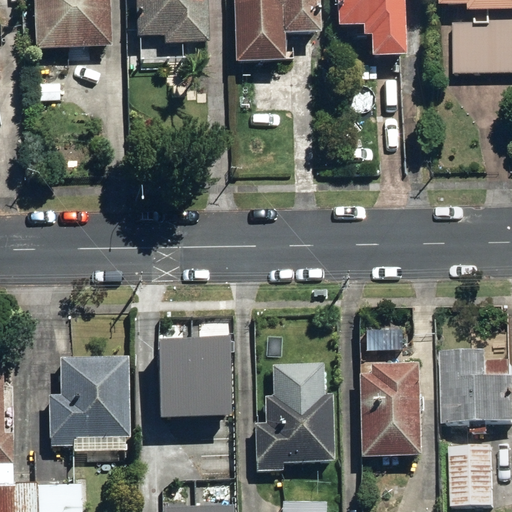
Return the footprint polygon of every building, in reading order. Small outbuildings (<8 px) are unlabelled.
[(110,0),(33,0),(35,53),(112,50),(110,0)] [(206,0),(134,0),(136,41),(164,40),(165,46),(208,45),(206,0)] [(233,0),(236,67),(285,65),(285,40),(320,39),(319,0),(233,0)] [(402,0),(336,0),(337,30),(362,30),(362,40),(370,39),(370,61),(404,60),(402,0)] [(511,0),(443,0),(444,9),(473,9),(473,14),(511,14),(511,0)] [(511,28),(456,27),(454,76),(511,77),(511,28)] [(489,354),(443,355),(445,428),(511,426),(511,364),(489,365),(489,354)] [(129,360),(60,361),(60,398),(49,398),(49,450),(74,449),(74,455),(125,455),(125,442),(130,442),(129,360)] [(0,511),(81,511),(81,487),(38,489),(38,485),(13,486),(12,436),(5,436),(2,365),(0,365),(0,511)] [(266,427),(254,428),(256,475),(284,474),(284,468),(334,466),(332,399),(324,399),(323,367),(272,368),(273,400),(265,400),(266,427)] [(369,378),(358,378),(361,461),(420,460),(417,367),(368,368),(369,378)] [(206,401),(150,402),(152,483),(222,481),(221,441),(207,441),(206,401)] [(494,448),(451,449),(453,510),(496,509),(494,448)] [(326,511),(327,503),(282,502),(281,511),(326,511)]
